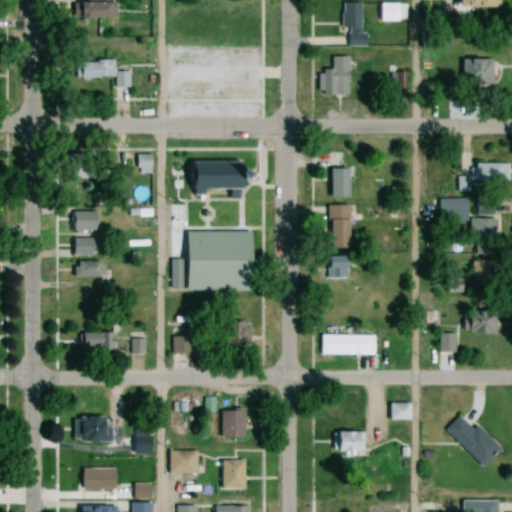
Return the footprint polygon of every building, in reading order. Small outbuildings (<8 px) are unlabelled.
[(448,0),(449,9),(494,8),(493,0),(448,0)] [(103,19),(103,2),(72,2),(72,19),(103,19)] [(360,47),(360,3),(339,3),(339,47),(360,47)] [(319,70),(319,97),(344,97),(344,58),(327,58),(327,70),(319,70)] [(491,87),(491,60),(456,60),(456,87),(491,87)] [(110,62),(72,62),(72,80),(110,80),(110,62)] [(125,73),(111,73),(111,88),(125,88),(125,73)] [(404,74),(392,74),(392,89),(404,89),(404,74)] [(177,165),(178,191),(224,190),(224,199),(240,199),(239,163),(177,165)] [(507,187),(507,166),(470,166),(470,187),(507,187)] [(324,170),(324,199),(344,199),(344,170),(324,170)] [(435,200),(435,223),(465,223),(465,200),(435,200)] [(492,200),(472,200),(472,216),(492,216),(492,200)] [(344,250),(344,206),(323,206),(323,250),(344,250)] [(94,232),(94,214),(67,214),(67,232),(94,232)] [(491,220),(472,220),(472,253),(491,253),(491,220)] [(174,232),(174,291),(244,291),(244,232),(174,232)] [(92,239),(67,239),(67,256),(92,256),(92,239)] [(321,257),(321,279),(345,279),(344,257),(321,257)] [(99,262),(70,262),(70,279),(99,279),(99,262)] [(469,262),(469,287),(487,287),(487,262),(469,262)] [(491,312),(459,312),(459,334),(491,334),(491,312)] [(74,333),(74,352),(111,352),(111,333),(74,333)] [(373,335),(372,353),(319,352),(320,333),(373,335)] [(435,353),(451,353),(451,334),(435,334),(435,353)] [(187,355),(187,337),(168,337),(168,355),(187,355)] [(143,339),(128,339),(128,356),(143,356),(143,339)] [(383,421),(406,421),(406,404),(383,404),(383,421)] [(242,436),(221,436),(221,410),(242,410),(242,436)] [(468,431),(454,417),(440,431),(478,469),(496,451),(472,427),(468,431)] [(69,443),(107,443),(107,418),(69,418),(69,443)] [(326,453),(360,453),(360,433),(326,433),(326,453)] [(128,455),(149,455),(149,438),(128,438),(128,455)] [(195,449),(195,471),(167,471),(167,449),(195,449)] [(239,462),(215,462),(215,491),(239,491),(239,462)] [(110,470),(76,470),(76,492),(110,492),(110,470)] [(456,511),(494,511),(495,503),(457,502),(456,511)]
